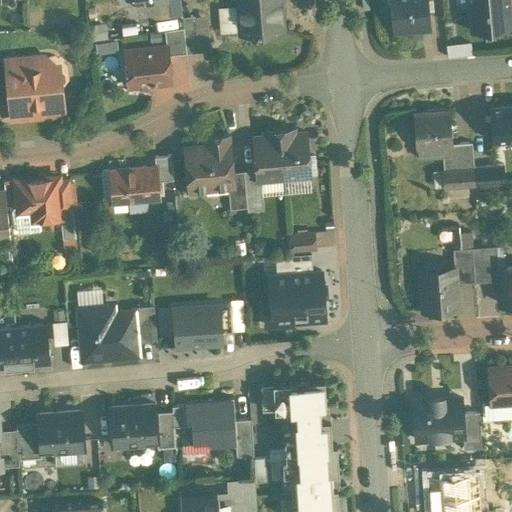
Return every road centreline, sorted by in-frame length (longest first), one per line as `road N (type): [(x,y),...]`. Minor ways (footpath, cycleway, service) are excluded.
road 1 (residential): [(0,388),(227,368),(273,353),(371,341)]
road 2 (residential): [(347,77),(228,84),(84,140),(0,148)]
road 3 (residential): [(371,341),(347,77)]
road 4 (residential): [(381,511),(371,341)]
road 5 (residential): [(347,77),(511,62)]
road 6 (residential): [(371,341),(511,330)]
